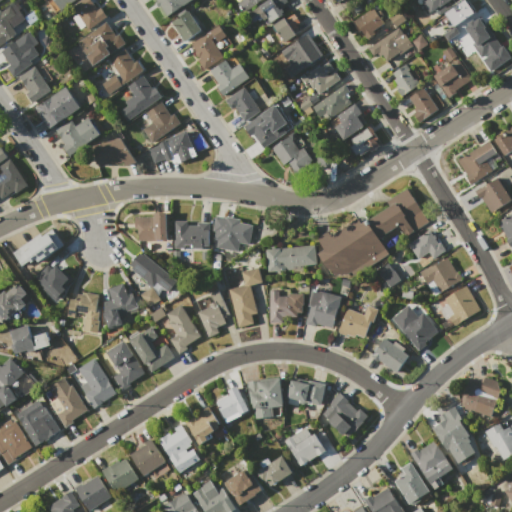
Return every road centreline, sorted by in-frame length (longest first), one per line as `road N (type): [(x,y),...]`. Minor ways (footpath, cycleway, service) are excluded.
road 1 (residential): [(511,85),(331,201),(157,187),(71,202),(0,229)]
road 2 (residential): [(404,412),(306,353),(251,352),(200,373),(0,501)]
road 3 (residential): [(511,324),(476,247),(310,0)]
road 4 (residential): [(511,319),(448,365),(355,465),(287,511)]
road 5 (residential): [(244,191),(229,152),(126,0)]
road 6 (residential): [(105,250),(0,98)]
